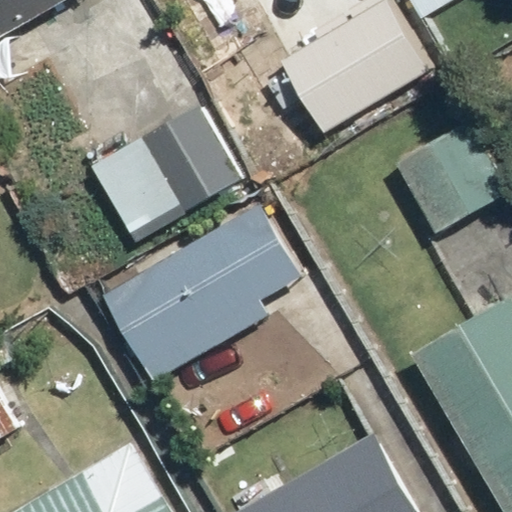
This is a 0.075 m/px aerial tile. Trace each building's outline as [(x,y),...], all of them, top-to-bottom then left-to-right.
[(0,0),(0,43),(75,0),(0,0)] [(391,0),(293,58),(336,131),(442,68),(401,0),(391,0)] [(461,0),(420,0),(431,18),(461,0)] [(102,165),(147,242),(254,179),(209,102),(102,165)] [(471,124),(407,159),(447,231),(511,196),(471,124)] [(113,295),(164,381),(280,312),(273,299),(315,275),(271,202),(113,295)] [(511,302),(425,353),(511,501),(511,302)] [(0,442),(30,425),(0,374),(0,442)] [(434,511),(387,429),(267,498),(259,485),(237,498),(244,511),(434,511)] [(185,511),(143,441),(24,511),(185,511)]
